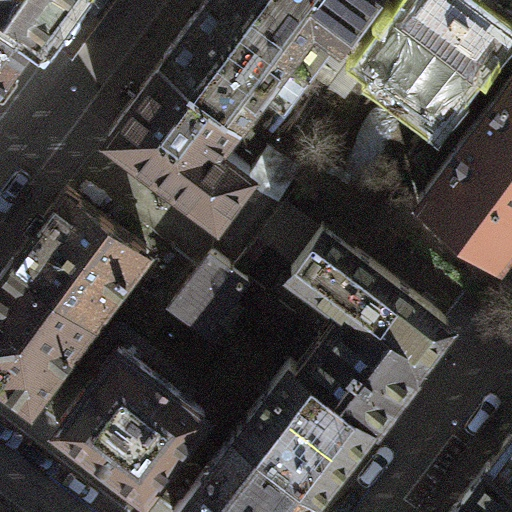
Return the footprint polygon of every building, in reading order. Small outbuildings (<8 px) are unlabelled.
[(0,0),(0,62),(1,61),(48,0),(0,0)] [(357,0),(198,0),(104,127),(156,165),(214,208),(245,165),(211,140),(307,12),(334,32),(357,0)] [(492,27),(454,0),(399,0),(389,14),(359,56),(432,109),(492,27)] [(511,63),(411,194),(489,253),(511,223),(511,63)] [(138,242),(61,184),(18,246),(0,271),(0,384),(23,400),(138,242)] [(287,354),(230,429),(306,487),(366,408),(440,311),(406,286),(315,216),(281,260),(342,305),(298,362),(287,354)] [(239,273),(206,246),(180,281),(165,302),(201,324),(239,273)] [(198,410),(111,344),(77,389),(52,421),(139,487),(198,410)] [(286,511),(298,497),(306,487),(230,429),(167,511),(168,511),(286,511)] [(511,429),(490,459),(511,475),(511,429)] [(511,511),(511,475),(490,459),(449,511),(511,511)]
